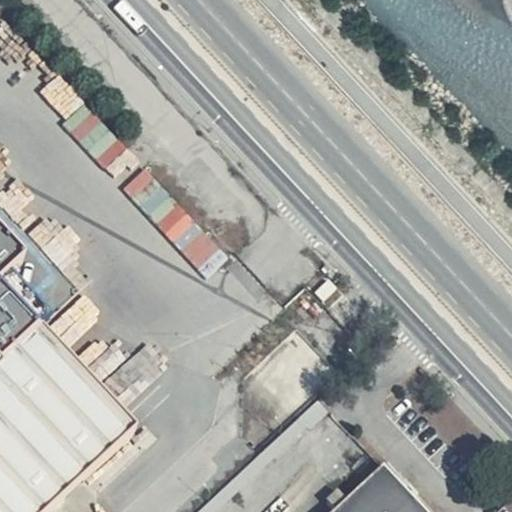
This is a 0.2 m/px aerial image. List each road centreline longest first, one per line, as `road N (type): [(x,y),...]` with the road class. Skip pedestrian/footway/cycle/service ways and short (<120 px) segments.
road 1 (tertiary): [(511,416),(129,0)]
road 2 (primary): [(511,328),(209,0)]
